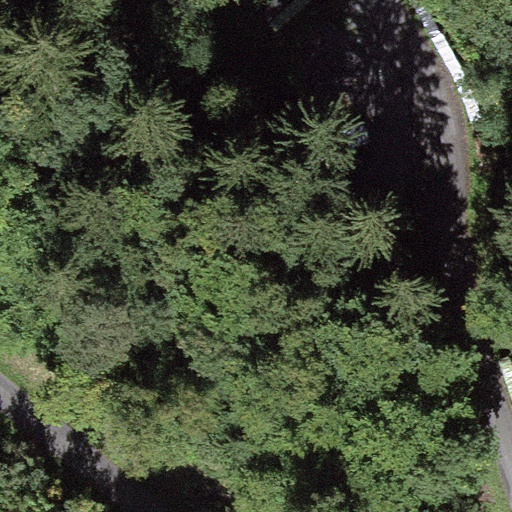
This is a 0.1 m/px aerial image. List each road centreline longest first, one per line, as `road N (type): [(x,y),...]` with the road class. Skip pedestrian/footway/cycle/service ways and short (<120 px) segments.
road 1 (track): [(384,0),(430,104),(470,313),(511,465)]
road 2 (track): [(148,511),(0,397)]
